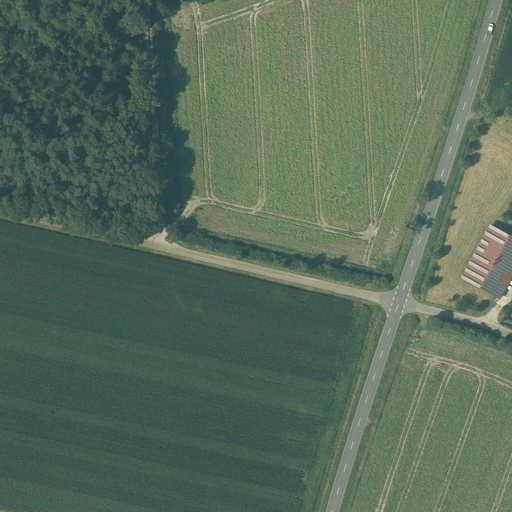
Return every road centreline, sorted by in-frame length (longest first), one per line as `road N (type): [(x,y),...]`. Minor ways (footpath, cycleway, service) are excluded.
road 1 (unclassified): [(398,302),(0,204)]
road 2 (tertiary): [(496,0),(398,302)]
road 3 (track): [(167,245),(149,0)]
road 4 (tertiary): [(398,302),(333,511)]
